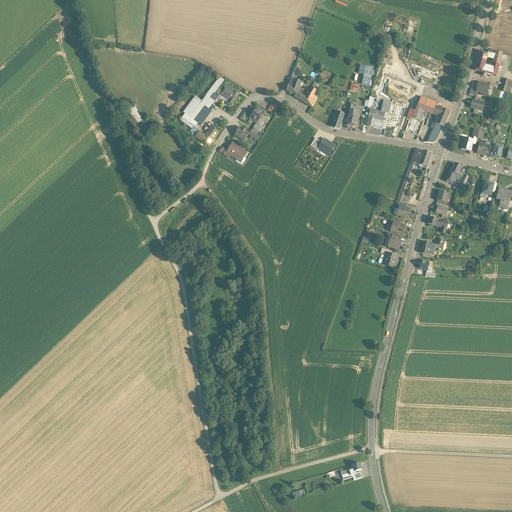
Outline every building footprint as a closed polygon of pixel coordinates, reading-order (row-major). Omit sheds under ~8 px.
[(414,49),(405,45),(401,57),(408,59),(411,68),(436,78),(440,68),(414,57),(414,49)] [(495,53),(488,51),(487,54),(488,54),(487,58),(493,60),(494,59),(494,56),(495,53)] [(392,54),(383,52),(373,88),(376,88),(373,98),(374,99),(379,100),(381,92),(384,93),(388,81),(389,78),(387,77),(392,54)] [(487,54),(480,52),(478,60),(486,62),(487,58),(488,54),(487,54)] [(486,62),(478,60),(475,71),(482,73),(483,73),(486,74),(490,75),(492,68),(485,66),(485,67),(484,67),(486,62)] [(499,65),(493,63),(492,68),(490,75),(496,77),(499,65)] [(358,74),(364,75),(371,77),(373,69),(360,66),(358,74)] [(371,77),(364,75),(362,84),(369,86),(371,77)] [(202,102),(189,118),(198,124),(201,127),(211,112),(209,111),(205,107),(211,99),(215,102),(218,99),(213,96),(224,81),(220,78),(202,102)] [(294,79),(291,78),(288,86),(286,92),(295,95),(297,93),(301,82),(294,79)] [(413,86),(389,78),(388,81),(412,90),(413,86)] [(489,86),(478,83),(476,92),(482,94),(486,95),(487,95),(489,86)] [(233,92),(225,86),(220,95),(229,101),(227,104),(231,107),(239,93),(234,90),(233,92)] [(312,88),(306,98),(305,97),(304,98),(302,102),(312,107),(313,105),(317,98),(316,98),(313,96),(316,91),(315,90),(312,88)] [(195,128),(198,124),(189,118),(202,102),(196,97),(181,117),(195,128)] [(438,103),(420,97),(416,109),(414,108),(413,111),(410,109),(407,118),(406,120),(409,121),(402,139),(416,142),(422,125),(426,127),(430,114),(427,113),(427,111),(431,113),(433,107),(436,108),(438,103)] [(373,106),(374,99),(373,98),(370,98),(369,102),(365,101),(364,107),(370,109),(373,106)] [(205,107),(209,111),(215,102),(211,99),(205,107)] [(386,124),(391,102),(383,101),(381,113),(385,114),(383,121),(375,120),(373,128),(381,130),(383,123),(386,124)] [(405,103),(392,101),(390,108),(389,114),(387,124),(385,131),(384,136),(395,138),(405,107),(405,103)] [(474,101),(472,101),(471,108),(474,109),(478,110),(482,111),(484,104),(483,103),(474,101)] [(276,106),(272,104),(269,109),(274,112),(279,105),(277,104),(276,106)] [(436,108),(433,107),(431,113),(435,114),(439,115),(437,120),(445,123),(449,113),(436,108)] [(263,115),(256,110),(254,112),(253,111),(250,115),(252,116),(250,117),(254,119),(252,121),(257,124),(263,115)] [(381,113),(370,110),(368,118),(369,118),(367,127),(373,128),(375,120),(383,121),(385,114),(381,113)] [(150,131),(136,111),(131,114),(140,126),(137,128),(142,136),(150,131)] [(344,115),(337,112),(333,121),(335,122),(336,122),(334,128),(340,130),(342,122),(344,115)] [(265,118),(263,116),(257,124),(260,126),(265,118)] [(349,117),(348,117),(347,126),(355,127),(356,118),(349,117)] [(436,124),(432,123),(425,143),(433,143),(436,142),(443,127),(436,124)] [(211,128),(205,137),(199,133),(196,138),(209,147),(218,133),(211,128)] [(249,134),(240,128),(235,136),(244,142),(249,134)] [(473,140),(460,137),(458,144),(462,145),(461,149),(471,151),(472,145),(473,141),(473,140)] [(322,143),(315,139),(310,146),(318,151),(319,149),(318,149),(322,143)] [(335,146),(324,140),(322,143),(318,149),(319,149),(329,156),(335,146)] [(188,145),(192,149),(196,145),(192,141),(188,145)] [(242,151),(232,144),(227,153),(226,154),(231,156),(237,160),(242,151)] [(488,146),(479,144),(477,154),(486,156),(488,146)] [(502,147),(495,145),(492,157),(500,159),(502,151),(501,151),(502,147)] [(423,152),(416,150),(411,163),(414,164),(427,168),(432,154),(423,152)] [(242,151),(237,160),(241,163),(247,153),(242,151)] [(414,164),(411,163),(401,188),(405,189),(414,164)] [(462,168),(455,164),(450,172),(457,176),(460,177),(460,178),(462,174),(459,172),(462,168)] [(450,172),(446,182),(452,185),(457,176),(450,172)] [(469,177),(465,175),(462,179),(459,186),(464,188),(469,177)] [(487,195),(490,196),(493,185),(485,183),(484,188),(482,194),(487,195)] [(405,189),(401,188),(396,202),(398,203),(401,204),(404,197),(405,194),(403,193),(404,192),(405,189)] [(511,193),(498,189),(496,200),(500,201),(499,207),(507,210),(508,208),(510,201),(511,193)] [(449,194),(440,192),(437,201),(446,204),(448,195),(449,194)] [(405,209),(399,207),(398,210),(397,216),(407,219),(409,210),(405,208),(405,209)] [(443,209),(436,207),(435,210),(437,210),(436,213),(446,216),(448,210),(443,209)] [(430,218),(428,225),(436,227),(442,229),(444,223),(443,223),(437,221),(438,220),(436,220),(430,218)] [(399,225),(393,223),(390,232),(402,235),(405,227),(399,225)] [(397,241),(390,239),(390,240),(388,247),(398,250),(401,242),(397,241)] [(438,240),(437,240),(435,246),(436,246),(435,249),(438,250),(437,252),(441,253),(444,240),(443,240),(438,240)] [(435,246),(423,242),(421,251),(420,253),(428,256),(428,255),(433,256),(434,251),(433,251),(434,249),(435,249),(436,246),(435,246)] [(391,255),(387,254),(387,256),(385,260),(383,260),(382,265),(392,268),(394,261),(395,261),(396,257),(391,255)] [(429,263),(421,261),(420,269),(427,271),(428,267),(429,267),(430,266),(430,265),(430,264),(429,263)] [(360,464),(352,466),(352,468),(353,473),(361,470),(360,464)] [(341,479),(343,485),(353,481),(352,480),(352,478),(351,476),(341,479)]
